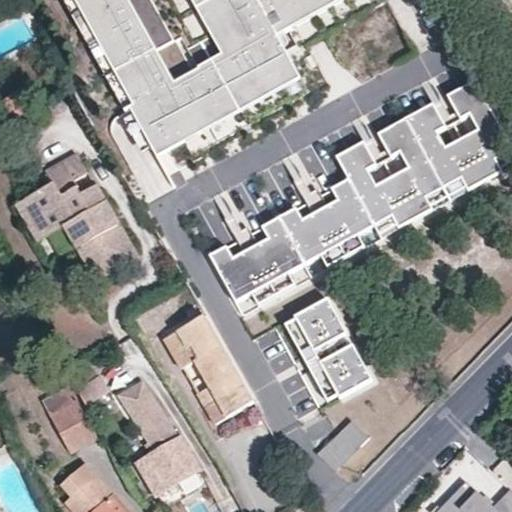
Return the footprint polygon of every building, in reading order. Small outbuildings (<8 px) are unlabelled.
[(148,0),(59,0),(158,167),(299,84),(275,44),(349,0),(185,0),(206,36),(184,49),(178,38),(173,41),(148,0)] [(251,239),(218,256),(252,319),(511,179),(511,157),(503,141),(511,136),(511,134),(487,88),(463,101),(475,124),(484,119),(494,136),(460,154),(451,137),(459,132),(447,110),(393,138),(405,160),(415,155),(423,171),(391,188),(384,175),(394,169),(380,142),(344,161),(356,183),(342,190),(349,205),(319,221),(311,207),(268,230),(277,245),(260,255),(251,239)] [(56,182),(45,189),(19,205),(41,243),(67,227),(100,282),(119,271),(144,256),(101,184),(84,194),(79,180),(92,172),(80,152),(61,162),(48,170),(56,182)] [(343,303),(301,324),(342,405),(384,384),(343,303)] [(218,422),(255,401),(216,332),(206,315),(166,339),(182,368),(196,361),(205,378),(217,398),(208,404),(218,422)] [(194,455),(182,436),(145,380),(119,396),(150,445),(155,453),(139,462),(159,496),(182,483),(201,472),(194,455)] [(90,409),(113,397),(104,381),(82,393),(90,409)] [(102,438),(73,386),(45,402),(73,453),(102,438)] [(336,469),(371,435),(352,417),(318,451),(336,469)] [(68,501),(75,509),(77,511),(130,511),(88,463),(64,484),(73,496),(68,501)] [(217,495),(233,486),(221,467),(218,468),(205,476),(217,495)] [(498,511),(495,509),(469,484),(441,511),(498,511)] [(511,511),(511,491),(495,509),(498,511),(511,511)] [(65,511),(72,511),(75,509),(68,501),(61,507),(65,511)]
